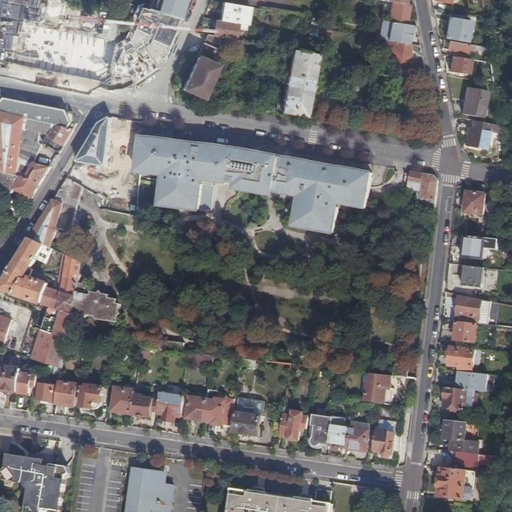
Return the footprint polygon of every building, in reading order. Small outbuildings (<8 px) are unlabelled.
[(188,0),(153,0),(151,10),(164,14),(175,18),(180,19),(188,0)] [(391,10),(390,10),(389,18),(405,21),(408,5),(406,5),(392,2),(391,10)] [(249,7),(222,3),(218,20),(246,25),(249,7)] [(55,5),(51,17),(59,20),(56,29),(84,38),(86,31),(96,34),(100,20),(55,5)] [(444,38),(466,42),(469,22),(447,18),(444,38)] [(218,20),(215,20),(212,35),(219,36),(234,39),(236,28),(245,29),(246,25),(218,20)] [(333,22),(320,20),(319,28),(331,30),(333,22)] [(405,25),(381,21),(378,39),(385,40),(407,44),(411,25),(405,25)] [(137,31),(133,45),(166,55),(171,40),(137,31)] [(212,35),(206,34),(202,44),(218,50),(219,36),(212,35)] [(385,40),(383,53),(388,54),(391,55),(390,60),(407,63),(411,44),(407,44),(385,40)] [(466,50),(473,52),(473,46),(444,40),(442,49),(450,50),(465,53),(466,50)] [(202,44),(182,90),(202,98),(216,66),(218,50),(202,44)] [(282,106),(276,104),(275,111),(306,117),(311,90),(312,91),(313,82),(312,82),(318,53),(316,52),(316,54),(293,50),(287,77),(286,77),(284,86),(286,86),(282,106)] [(92,55),(89,68),(131,78),(134,66),(92,55)] [(449,72),(467,75),(469,59),(451,56),(449,72)] [(461,114),(481,118),(486,91),(466,87),(461,114)] [(0,113),(70,128),(73,123),(67,111),(6,99),(0,103),(0,113)] [(70,128),(0,113),(0,170),(43,182),(51,168),(39,165),(34,163),(19,158),(21,147),(35,151),(39,143),(36,141),(23,135),(25,120),(26,120),(26,123),(29,123),(28,130),(41,133),(47,134),(43,142),(54,149),(59,142),(65,146),(75,129),(70,128)] [(102,123),(77,162),(79,163),(82,164),(85,163),(92,164),(93,165),(95,166),(97,166),(98,166),(97,175),(106,177),(112,131),(128,134),(130,121),(113,117),(102,123)] [(19,158),(34,163),(43,145),(40,143),(41,133),(28,130),(29,123),(26,123),(26,120),(25,120),(23,135),(36,141),(39,143),(35,151),(21,147),(19,158)] [(464,145),(483,150),(487,132),(467,128),(464,145)] [(266,194),(272,156),(273,155),(242,149),(242,151),(233,149),(233,147),(218,146),(204,144),(203,144),(184,142),(172,141),(173,137),(142,131),(137,172),(164,175),(161,205),(208,211),(211,181),(218,182),(236,184),(235,189),(240,189),(266,194)] [(59,142),(54,149),(61,153),(65,146),(59,142)] [(272,156),(266,194),(266,190),(272,191),(295,195),(300,196),(300,199),(299,201),(295,226),(335,233),(340,203),(366,208),(368,200),(373,173),(290,158),(281,156),(281,158),(272,156)] [(16,190),(32,199),(43,182),(0,170),(0,186),(14,194),(16,190)] [(409,189),(420,191),(418,201),(417,209),(423,210),(429,211),(435,212),(439,180),(435,175),(411,171),(410,180),(410,181),(409,189)] [(55,197),(30,238),(31,238),(45,245),(52,248),(58,228),(72,231),(78,207),(69,205),(70,202),(71,199),(80,201),(84,188),(68,177),(55,197)] [(466,213),(484,215),(487,194),(468,192),(466,213)] [(216,248),(219,249),(223,246),(224,240),(222,236),(219,236),(216,235),(212,238),(211,244),(214,248),(216,248)] [(463,257),(485,260),(486,248),(487,238),(466,236),(463,257)] [(35,327),(35,328),(42,331),(68,339),(68,338),(70,339),(74,317),(79,283),(82,262),(69,256),(67,272),(63,292),(49,287),(24,279),(31,268),(37,258),(45,245),(31,238),(0,288),(0,289),(50,306),(43,326),(38,324),(37,328),(35,327)] [(501,240),(487,238),(486,248),(499,250),(501,240)] [(45,245),(37,258),(67,272),(69,256),(52,248),(45,245)] [(464,286),(483,288),(486,268),(466,266),(464,286)] [(35,270),(31,268),(24,279),(49,287),(50,284),(32,277),(35,270)] [(88,284),(79,283),(74,317),(85,319),(90,317),(96,318),(98,321),(119,325),(120,318),(124,316),(121,313),(123,304),(118,303),(118,301),(111,300),(111,297),(104,295),(102,293),(99,294),(92,293),(92,297),(86,296),(88,284)] [(459,315),(481,318),(481,320),(490,322),(493,302),(461,295),(459,315)] [(12,320),(0,315),(0,346),(3,348),(12,320)] [(456,340),(482,343),(484,325),(458,322),(456,340)] [(68,339),(42,331),(32,358),(41,361),(63,368),(68,339)] [(186,343),(162,341),(161,350),(168,350),(184,352),(186,343)] [(463,366),(463,369),(479,371),(481,351),(451,347),(449,357),(450,357),(449,365),(463,366)] [(185,352),(184,361),(192,362),(193,353),(185,352)] [(215,355),(193,353),(192,362),(197,363),(197,364),(198,366),(199,367),(200,367),(201,368),(202,367),(204,367),(205,366),(205,365),(206,364),(214,366),(215,355)] [(257,360),(242,359),(240,368),(255,370),(257,360)] [(4,371),(1,389),(19,392),(22,372),(22,368),(10,366),(11,361),(5,360),(4,371)] [(398,365),(396,365),(395,376),(396,376),(408,377),(409,367),(400,365),(398,365)] [(459,379),(457,388),(469,389),(488,392),(490,374),(462,371),(460,380),(459,379)] [(39,375),(22,372),(19,392),(24,392),(24,394),(25,395),(26,395),(27,396),(28,396),(29,396),(30,395),(30,394),(31,393),(32,386),(37,386),(39,375)] [(368,381),(365,401),(393,405),(395,390),(392,389),(393,376),(371,373),(371,381),(368,381)] [(396,376),(395,386),(408,387),(409,377),(408,377),(396,376)] [(38,400),(55,403),(57,384),(41,382),(38,400)] [(79,384),(61,382),(58,403),(76,406),(79,384)] [(90,410),(93,408),(95,408),(96,402),(103,403),(103,402),(105,387),(89,384),(88,387),(84,386),(82,396),(83,396),(82,406),(85,407),(86,409),(90,410)] [(444,408),(466,410),(469,389),(457,388),(447,387),(444,408)] [(120,411),(121,410),(133,412),(136,395),(136,391),(118,389),(115,406),(115,409),(115,410),(116,411),(116,412),(117,412),(118,412),(119,412),(120,412),(120,411)] [(162,393),(161,399),(159,409),(159,412),(159,413),(166,414),(175,415),(183,417),(186,396),(187,391),(179,390),(178,395),(162,393)] [(161,399),(136,395),(133,412),(133,414),(152,417),(153,411),(154,409),(159,409),(161,399)] [(208,400),(186,396),(183,417),(196,419),(205,420),(208,400)] [(219,401),(208,400),(205,420),(215,421),(214,423),(232,426),(236,399),(221,396),(220,399),(219,399),(219,401)] [(240,398),(237,412),(263,416),(265,401),(240,398)] [(294,415),(284,414),(281,436),(291,438),(290,439),(300,440),(301,431),(302,428),(305,428),(307,416),(304,415),(304,413),(294,411),(294,415)] [(263,416),(237,412),(234,432),(260,436),(263,416)] [(321,445),(322,444),(330,445),(333,426),(334,417),(314,415),(313,425),(316,425),(314,438),(313,440),(313,442),(313,443),(314,444),(315,445),(316,446),(317,446),(319,446),(320,445),(321,445)] [(381,419),(379,431),(376,451),(384,452),(383,454),(386,457),(391,458),(393,455),(397,433),(396,433),(398,422),(381,419)] [(446,438),(452,439),(451,450),(460,452),(479,454),(481,442),(475,441),(477,423),(448,420),(446,438)] [(352,421),(351,427),(368,430),(369,423),(352,421)] [(351,429),(333,426),(330,445),(332,445),(332,447),(338,448),(338,446),(340,447),(341,443),(348,444),(351,429)] [(351,427),(351,429),(348,444),(348,448),(367,451),(371,430),(368,430),(351,427)] [(459,464),(480,466),(482,454),(479,454),(460,452),(459,464)] [(62,511),(65,491),(68,475),(72,474),(69,466),(53,464),(53,461),(9,453),(7,467),(2,473),(6,475),(5,479),(25,483),(30,489),(26,511),(62,511)] [(502,456),(492,455),(488,472),(498,474),(502,456)] [(439,496),(465,500),(465,498),(469,470),(442,467),(439,496)] [(130,493),(127,511),(170,511),(174,485),(157,483),(159,471),(134,468),(130,493)] [(478,471),(469,470),(465,498),(471,499),(474,497),(478,471)] [(250,490),(250,491),(232,489),(229,510),(229,511),(231,511),(230,511),(331,511),(333,504),(315,501),(315,499),(297,496),(297,498),(268,494),(268,492),(250,490)]
